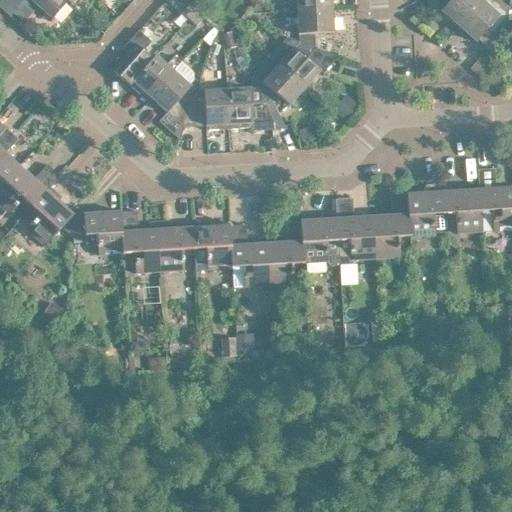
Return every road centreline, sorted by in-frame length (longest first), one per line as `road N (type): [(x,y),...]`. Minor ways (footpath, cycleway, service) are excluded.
road 1 (residential): [(0,34),(158,176),(175,180),(332,178),(359,158),(384,120)]
road 2 (residential): [(384,120),(511,115)]
road 3 (residential): [(384,120),(375,0)]
